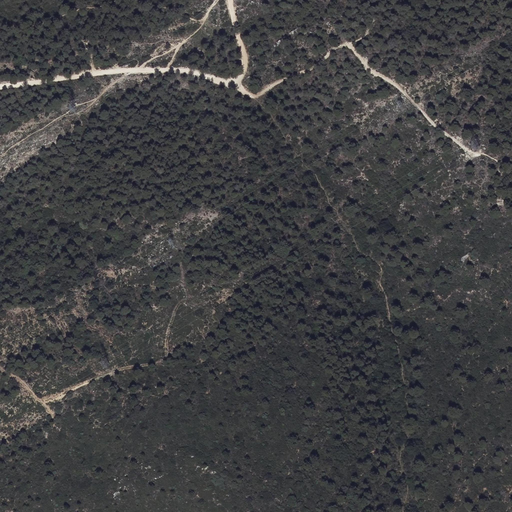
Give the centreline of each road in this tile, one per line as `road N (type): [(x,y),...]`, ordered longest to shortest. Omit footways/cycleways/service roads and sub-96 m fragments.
road 1 (track): [(231,0),(246,59),(242,77),(154,69),(0,87)]
road 2 (track): [(470,152),(346,44)]
road 3 (track): [(346,44),(256,93),(227,80)]
